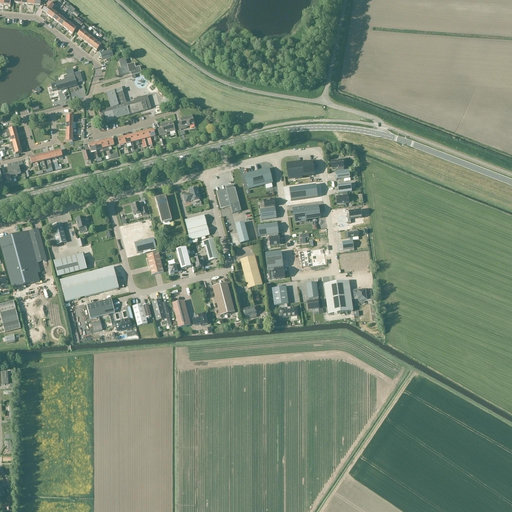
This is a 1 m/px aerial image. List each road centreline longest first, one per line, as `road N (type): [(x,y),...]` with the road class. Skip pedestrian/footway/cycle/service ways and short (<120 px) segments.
road 1 (unclassified): [(205,173),(231,270),(134,295),(108,199)]
road 2 (unclassified): [(274,156),(298,277),(326,274),(335,264),(320,163)]
road 3 (unclassified): [(323,103),(216,79),(115,0)]
road 4 (secondary): [(0,203),(220,146)]
road 5 (secondary): [(220,146),(299,128),(380,134)]
road 6 (residential): [(88,104),(96,65),(38,19),(0,14)]
road 7 (secondary): [(511,182),(380,134)]
road 8 (residential): [(177,111),(97,137),(88,104)]
